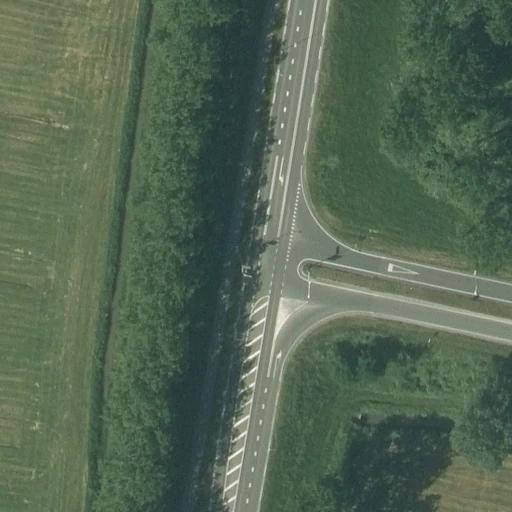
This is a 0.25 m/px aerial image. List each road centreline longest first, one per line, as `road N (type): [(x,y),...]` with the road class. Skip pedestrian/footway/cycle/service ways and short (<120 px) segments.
road 1 (trunk): [(263,285),(511,332)]
road 2 (trunk): [(511,295),(269,244)]
road 3 (tertiary): [(269,244),(307,0)]
road 4 (tertiary): [(228,511),(263,285)]
